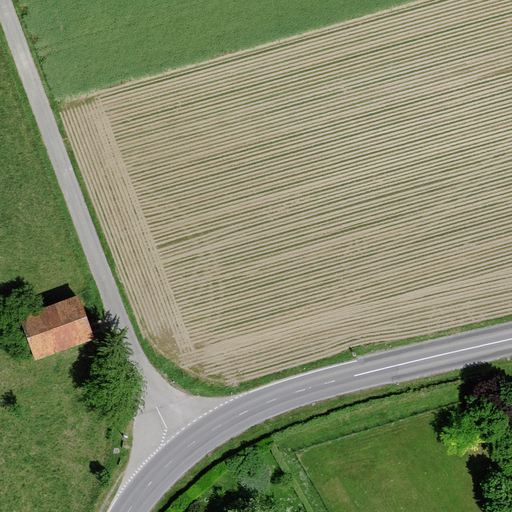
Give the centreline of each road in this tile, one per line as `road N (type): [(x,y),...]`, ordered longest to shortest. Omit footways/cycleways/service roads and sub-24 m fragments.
road 1 (unclassified): [(175,456),(0,0)]
road 2 (secondary): [(175,456),(249,407),(511,338)]
